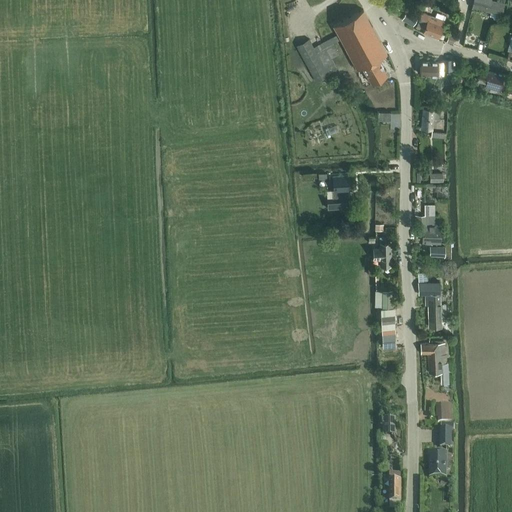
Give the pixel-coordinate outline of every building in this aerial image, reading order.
[(501,14),(503,4),(491,1),(491,0),(474,0),(473,8),(501,14)] [(301,52),(292,57),(308,86),(316,82),(329,75),(337,69),(332,59),(340,55),(334,44),(341,40),(358,70),(363,68),(372,84),(388,75),(379,59),(387,54),(363,10),(334,26),(338,34),(314,47),(309,39),(297,46),(301,52)] [(413,26),(417,17),(407,12),(402,20),(413,26)] [(438,38),(439,38),(445,20),(421,12),(418,21),(416,27),(423,30),(422,33),(438,38)] [(449,35),(446,42),(453,44),(456,37),(449,35)] [(420,60),(420,75),(438,75),(444,76),(444,70),(452,71),(453,60),(443,59),(443,61),(438,61),(420,60)] [(500,89),(504,76),(479,69),(476,80),(485,83),(485,85),(500,89)] [(421,129),(432,130),(433,120),(439,120),(439,110),(422,109),(421,129)] [(391,121),(391,119),(391,112),(378,112),(378,121),(391,121)] [(430,173),(430,182),(443,181),(442,173),(430,173)] [(333,198),(327,198),(327,209),(350,208),(349,197),(348,189),(350,189),(350,176),(332,177),(333,190),(332,190),(333,198)] [(425,215),(417,215),(417,225),(419,225),(423,225),(422,225),(422,242),(428,242),(430,242),(440,242),(440,226),(434,226),(434,215),(434,205),(433,205),(425,205),(425,215)] [(373,248),(374,259),(380,259),(380,266),(391,266),(391,243),(386,243),(385,237),(380,238),(380,248),(373,248)] [(440,242),(430,242),(430,253),(444,253),(444,257),(448,257),(451,257),(451,242),(440,242)] [(425,273),(418,273),(419,283),(428,282),(428,274),(428,273),(425,273)] [(428,282),(419,283),(419,294),(426,294),(426,306),(429,306),(430,327),(442,327),(441,322),(446,322),(446,304),(441,304),(440,294),(440,282),(428,282)] [(392,291),(383,291),(383,292),(383,308),(394,307),(393,291),(392,291)] [(381,330),(382,330),(395,329),(395,309),(381,309),(381,330)] [(396,347),(396,333),(382,334),(383,347),(396,347)] [(428,373),(441,373),(441,384),(449,384),(448,363),(446,364),(446,357),(445,344),(444,344),(444,341),(429,342),(429,344),(421,344),(421,354),(427,353),(428,373)] [(395,349),(382,349),(383,370),(395,370),(395,349)] [(449,405),(435,406),(436,417),(441,417),(441,422),(450,421),(449,405)] [(384,417),(385,433),(396,433),(395,417),(384,417)] [(440,430),(440,447),(451,447),(451,430),(440,430)] [(429,453),(429,477),(445,477),(445,470),(448,470),(448,462),(446,462),(446,453),(429,453)] [(400,473),(389,473),(389,480),(389,501),(401,501),(401,480),(401,473),(400,473)] [(378,511),(387,511),(388,501),(379,500),(379,504),(380,504),(378,511)]
